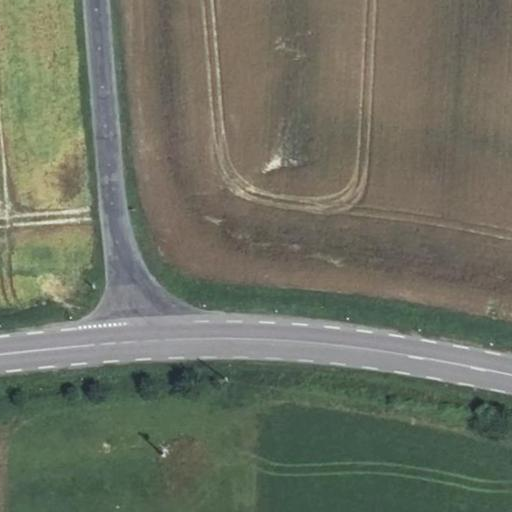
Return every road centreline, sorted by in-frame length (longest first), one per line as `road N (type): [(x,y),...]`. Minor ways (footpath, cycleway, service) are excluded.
road 1 (primary): [(129,339),(273,340),(413,354),(511,375)]
road 2 (tertiary): [(129,339),(94,0)]
road 3 (primary): [(0,353),(129,339)]
